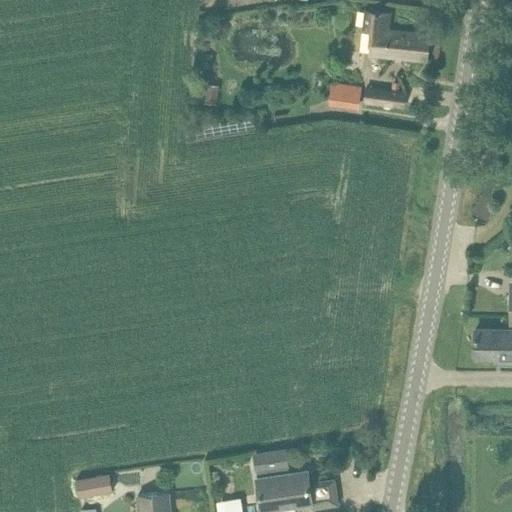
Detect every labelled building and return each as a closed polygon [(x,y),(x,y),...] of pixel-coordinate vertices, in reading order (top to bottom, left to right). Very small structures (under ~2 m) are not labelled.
[(370,53),(407,57),(427,59),(430,33),(388,29),(390,11),(366,9),(364,28),(372,28),(370,53)] [(332,81),(328,102),(359,106),(362,85),(332,81)] [(406,93),(366,87),(365,101),(404,107),(406,93)] [(206,90),(205,104),(218,105),(219,91),(206,90)] [(511,329),(475,329),(475,357),(500,357),(500,361),(511,361),(511,329)] [(288,465),(286,449),(254,454),(262,508),(311,501),(312,508),(338,504),(335,478),(309,482),(307,470),(287,473),(286,465),(288,465)] [(111,474),(77,481),(80,496),(114,489),(111,474)] [(170,511),(168,491),(138,494),(140,511),(170,511)]
